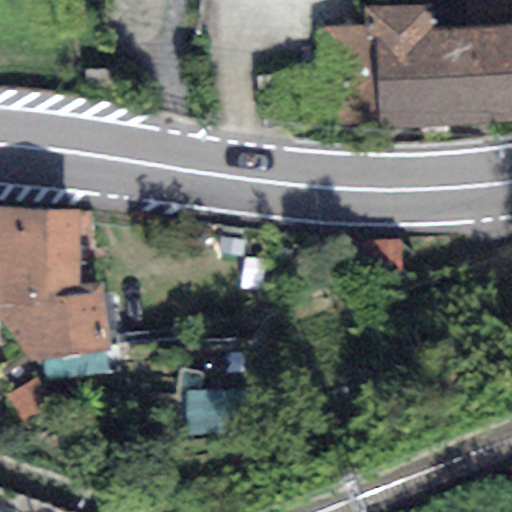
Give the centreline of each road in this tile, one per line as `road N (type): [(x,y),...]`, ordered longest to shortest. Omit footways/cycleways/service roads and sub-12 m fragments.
road 1 (primary): [(0,153),(344,183),(511,174)]
road 2 (residential): [(0,471),(120,511)]
